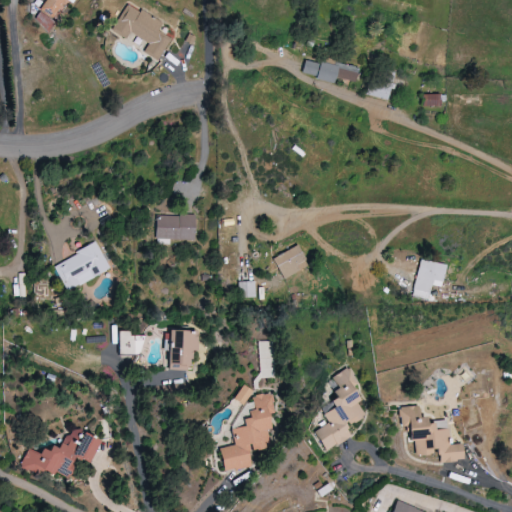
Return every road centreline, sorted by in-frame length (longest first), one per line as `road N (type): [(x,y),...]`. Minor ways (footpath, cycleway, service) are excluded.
road 1 (residential): [(303,80),(511,173)]
road 2 (residential): [(0,150),(82,145),(207,92)]
